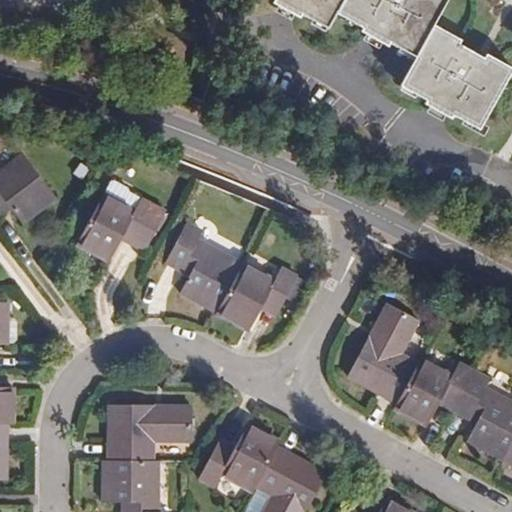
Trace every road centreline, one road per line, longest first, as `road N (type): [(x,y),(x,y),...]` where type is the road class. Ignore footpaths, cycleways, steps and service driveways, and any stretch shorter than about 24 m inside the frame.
road 1 (tertiary): [(0,74),(188,135),(376,215)]
road 2 (residential): [(55,511),(63,396),(80,371),(125,342),(159,338),(198,348),(283,394)]
road 3 (residential): [(270,51),(358,89),(401,125),(511,174)]
road 4 (residential): [(283,394),(502,511)]
road 5 (residential): [(376,215),(283,394)]
road 6 (tertiary): [(376,215),(511,283)]
